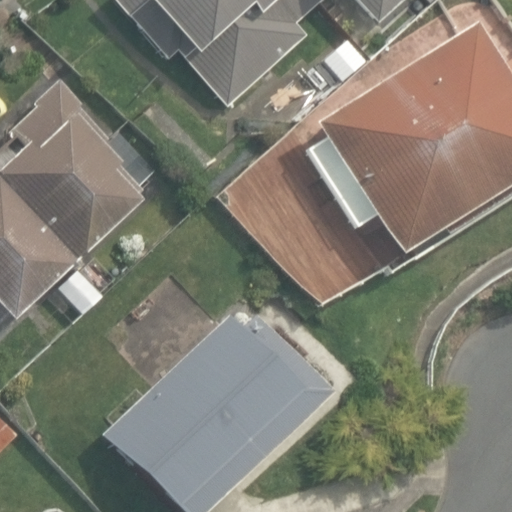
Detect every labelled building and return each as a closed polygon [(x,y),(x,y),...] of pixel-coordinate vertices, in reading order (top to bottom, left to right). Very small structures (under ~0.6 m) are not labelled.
[(134,11),(222,108),(299,38),(289,27),(316,3),(319,0),(355,0),(375,22),(398,0),(109,0),(126,18),(134,11)] [(308,128),(389,259),(511,182),(511,106),(464,30),(308,128)] [(320,62),(340,85),(364,65),(345,42),(320,62)] [(96,150),(94,148),(103,141),(75,110),(78,108),(56,84),(33,106),(36,109),(5,138),(19,152),(0,169),(0,319),(3,323),(129,206),(126,203),(136,194),(131,189),(149,174),(114,134),(96,150)] [(79,319),(98,300),(73,274),(54,293),(79,319)] [(98,436),(168,511),(201,511),(323,398),(250,319),(237,331),(225,318),(98,436)] [(0,451),(13,438),(0,424),(0,451)]
